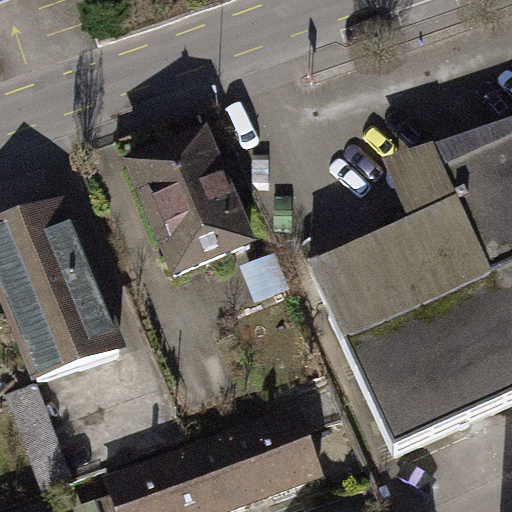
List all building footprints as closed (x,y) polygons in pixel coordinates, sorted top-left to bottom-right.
[(320,284),(351,361),(511,296),(511,136),(404,179),(428,241),(320,284)] [(214,139),(127,172),(176,297),(263,263),(214,139)] [(67,202),(0,226),(0,304),(32,391),(125,357),(67,202)] [(511,296),(351,361),(387,452),(511,401),(511,296)] [(299,409),(105,482),(116,511),(226,511),(324,475),(299,409)]
